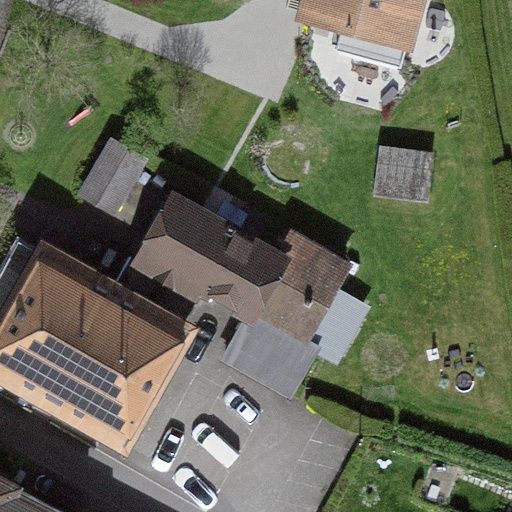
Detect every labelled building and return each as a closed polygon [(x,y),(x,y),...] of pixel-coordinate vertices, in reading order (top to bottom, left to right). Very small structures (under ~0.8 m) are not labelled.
[(307,0),(297,41),(407,67),(423,0),(307,0)] [(83,195),(112,212),(143,160),(115,143),(83,195)] [(429,157),(382,154),(379,200),(425,203),(429,157)] [(350,295),(176,200),(147,254),(321,349),(350,295)] [(183,319),(27,236),(20,250),(0,287),(0,368),(31,386),(119,437),(183,319)] [(0,511),(68,511),(0,477),(0,511)]
